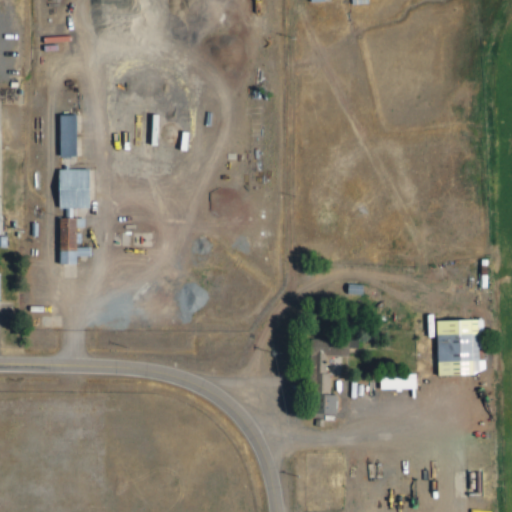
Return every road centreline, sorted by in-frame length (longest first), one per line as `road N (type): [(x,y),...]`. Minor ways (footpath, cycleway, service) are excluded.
road 1 (track): [(304,295),(303,0)]
road 2 (track): [(464,511),(464,448),(453,432),(429,425),(317,441),(247,420)]
road 3 (residential): [(230,404),(184,377),(0,361)]
road 4 (track): [(264,379),(276,332),(302,296),(346,281)]
road 5 (residential): [(275,511),(256,435),(230,404)]
